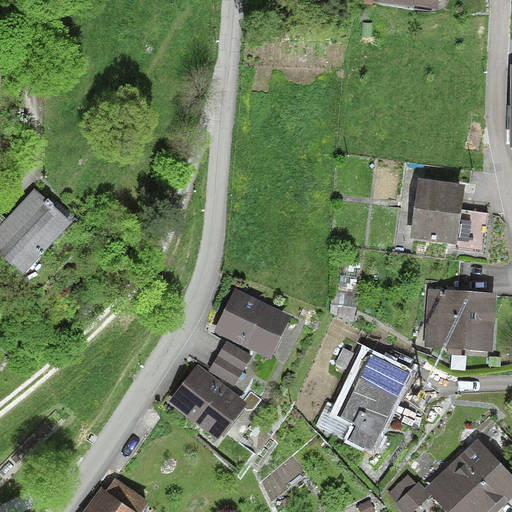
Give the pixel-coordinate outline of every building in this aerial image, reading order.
[(412,237),(452,243),(451,251),(481,256),(486,216),(456,212),(459,192),(419,186),(412,237)] [(0,230),(0,254),(20,274),(65,226),(49,210),(52,207),(46,202),(43,205),(33,195),(0,230)] [(428,293),(426,329),(441,330),(440,349),(486,352),(487,332),(481,332),(483,297),(428,293)] [(237,300),(221,332),(265,353),(280,321),(237,300)] [(225,345),(208,373),(232,387),(249,359),(225,345)] [(346,440),(367,450),(376,431),(377,431),(405,376),(365,357),(338,412),(355,421),(346,440)] [(197,376),(176,404),(214,434),(236,406),(197,376)] [(491,511),(511,493),(511,486),(475,447),(429,491),(448,511),(452,511),(458,507),(462,511),(491,511)] [(404,481),(396,488),(405,497),(395,506),(400,511),(411,511),(426,499),(415,487),(412,490),(404,481)] [(90,511),(140,511),(144,506),(112,483),(90,511)]
